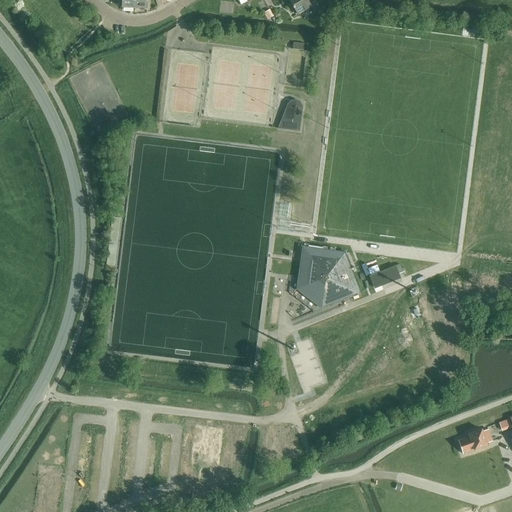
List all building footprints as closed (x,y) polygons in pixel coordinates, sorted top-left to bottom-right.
[(122,0),(122,8),(134,9),(134,0),(122,0)] [(134,0),(134,9),(147,9),(147,0),(134,0)] [(293,0),(290,2),(298,15),(311,8),(314,13),(320,10),(315,1),(310,4),(307,0),(293,0)] [(294,44),(293,50),(304,51),(304,50),(305,44),(294,43),(294,44)] [(283,117),(278,129),(300,132),(303,107),(300,103),(296,101),(291,101),(291,102),(288,105),(288,109),(290,113),(290,116),(283,117)] [(321,309),(349,298),(361,293),(346,252),(304,246),(297,290),(321,309)] [(373,275),(369,276),(373,287),(374,289),(392,282),(401,279),(396,266),(387,270),(373,275)] [(412,268),(403,270),(404,280),(414,279),(412,268)] [(459,441),(464,454),(475,450),(488,445),(488,442),(493,440),(489,429),(483,431),(482,429),(469,434),(470,436),(459,441)] [(92,432),(77,439),(81,449),(94,444),(97,443),(92,432)] [(77,439),(61,446),(65,456),(68,455),(81,449),(77,439)] [(149,440),(137,445),(144,462),(145,464),(157,458),(152,447),(155,445),(153,439),(149,441),(149,440)] [(136,443),(125,448),(133,467),(144,462),(137,445),(136,443)] [(94,444),(81,449),(85,459),(98,453),(94,444)] [(196,452),(184,458),(188,469),(207,460),(202,449),(201,450),(200,446),(194,449),(196,452)] [(114,454),(110,455),(113,461),(116,460),(121,472),(133,467),(125,448),(113,453),(114,454)] [(81,449),(68,455),(72,465),(85,459),(81,449)] [(98,453),(85,459),(89,468),(102,463),(98,453)] [(85,459),(72,465),(76,474),(89,468),(85,459)] [(207,460),(188,469),(193,480),(194,479),(196,483),(202,480),(200,477),(212,472),(207,460)] [(102,463),(89,468),(94,479),(109,472),(105,462),(102,463)] [(76,474),(74,475),(78,486),(94,479),(89,468),(76,474)] [(173,469),(162,474),(170,493),(181,488),(181,487),(184,485),(182,479),(178,481),(173,469)] [(162,474),(150,479),(157,496),(158,498),(170,493),(162,474)] [(62,478),(51,483),(52,484),(59,501),(70,496),(65,485),(69,483),(66,477),(62,479),(62,478)] [(150,477),(138,482),(143,494),(139,496),(142,501),(146,500),(146,501),(157,496),(150,479),(150,477)] [(52,484),(40,489),(48,508),(60,503),(59,501),(52,484)] [(30,495),(26,497),(28,502),(32,501),(37,511),(38,511),(48,508),(40,489),(29,494),(30,495)] [(127,490),(116,495),(117,496),(123,511),(127,511),(135,509),(134,508),(138,506),(135,501),(132,502),(127,490)] [(123,511),(117,496),(107,501),(111,511),(123,511)] [(111,511),(107,501),(97,505),(100,511),(111,511)] [(96,503),(86,508),(87,511),(100,511),(97,505),(96,503)]
